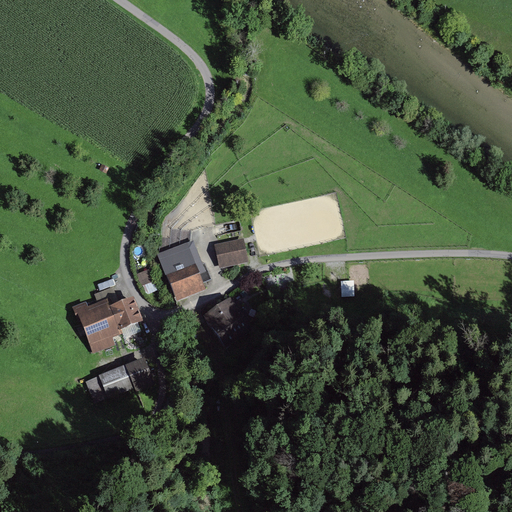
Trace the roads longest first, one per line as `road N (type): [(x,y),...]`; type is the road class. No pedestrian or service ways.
road 1 (unclassified): [(119,0),(190,51),(209,90),(207,113),(150,186),(124,243),(130,282),(154,319),(283,264),(511,255)]
road 2 (track): [(0,455),(145,426),(160,411),(163,389),(154,319)]
road 3 (track): [(241,511),(215,351),(193,305)]
